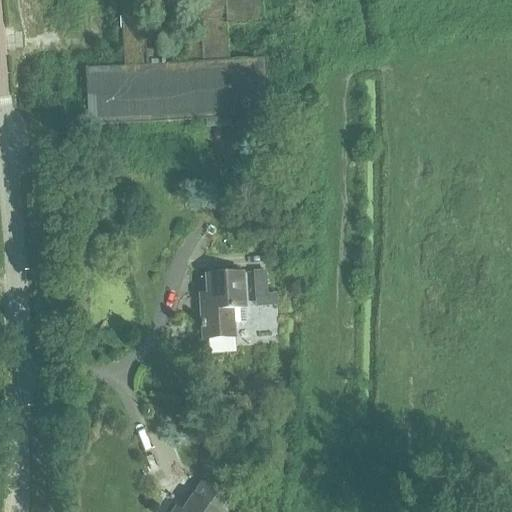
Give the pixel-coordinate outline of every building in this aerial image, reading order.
[(118,0),(123,69),(84,71),(87,129),(268,118),(264,61),(228,63),(226,28),(226,26),(262,24),(260,0),(118,0)] [(253,297),(268,296),(266,270),(252,271),(253,297)] [(207,311),(200,312),(202,342),(234,340),(232,324),(245,323),(244,310),(242,274),(205,277),(207,311)] [(237,483),(231,493),(242,500),(247,491),(237,483)] [(201,484),(191,499),(182,511),(227,511),(232,505),(201,484)]
